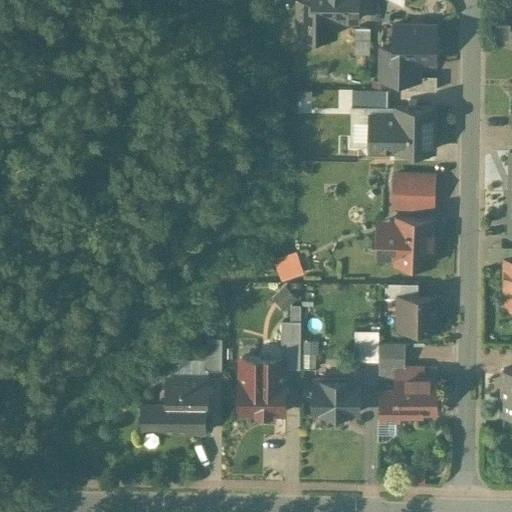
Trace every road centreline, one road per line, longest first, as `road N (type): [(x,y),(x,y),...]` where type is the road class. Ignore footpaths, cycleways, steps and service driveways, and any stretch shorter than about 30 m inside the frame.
road 1 (residential): [(471,0),(465,511)]
road 2 (tertiary): [(465,511),(0,501)]
